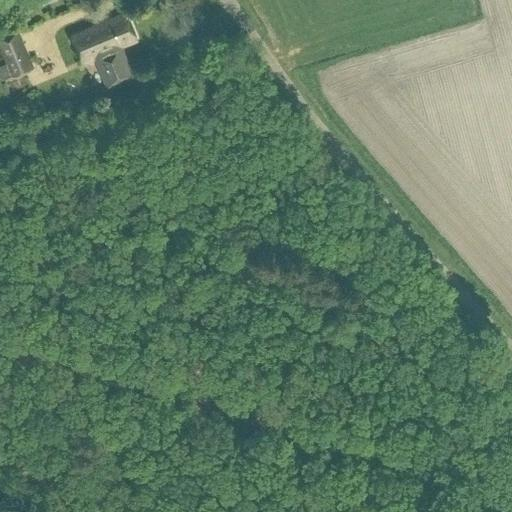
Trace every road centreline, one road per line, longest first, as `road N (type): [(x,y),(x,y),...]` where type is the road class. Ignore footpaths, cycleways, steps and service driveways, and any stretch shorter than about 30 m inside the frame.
road 1 (unclassified): [(511,477),(0,329)]
road 2 (unclassified): [(511,342),(224,0)]
